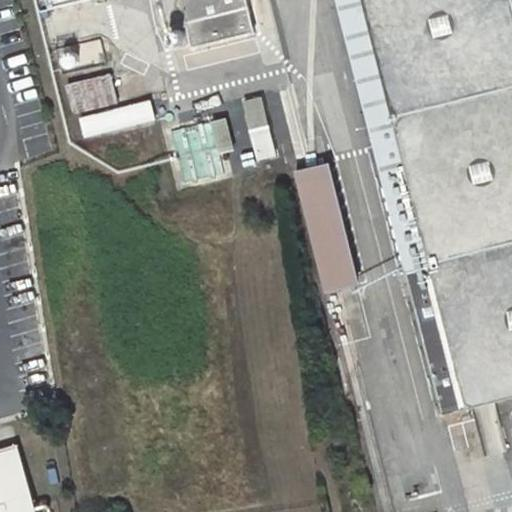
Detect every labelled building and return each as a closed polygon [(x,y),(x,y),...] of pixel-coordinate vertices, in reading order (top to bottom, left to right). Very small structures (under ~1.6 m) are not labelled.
[(35,0),(38,9),(87,0),(35,0)] [(159,0),(166,27),(185,22),(191,49),(254,34),(245,0),(159,0)] [(511,0),(338,0),(444,414),(511,396),(511,0)] [(69,114),(114,107),(109,75),(64,82),(69,114)] [(261,97),(241,99),(249,161),(269,158),(261,97)] [(80,139),(153,122),(148,99),(74,117),(80,139)] [(220,153),(228,152),(225,120),(174,124),(179,181),(222,177),(220,153)] [(286,171),(297,168),(291,141),(279,144),(286,171)] [(327,165),(297,173),(328,293),(358,286),(327,165)] [(0,452),(0,511),(31,511),(12,449),(0,452)]
